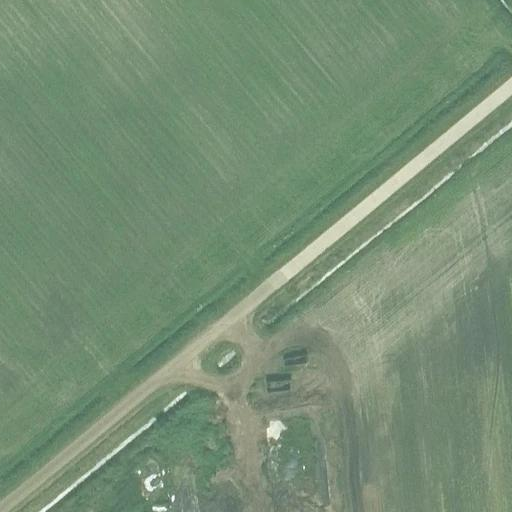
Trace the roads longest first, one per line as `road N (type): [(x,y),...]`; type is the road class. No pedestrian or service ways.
road 1 (unclassified): [(2,511),(511,87)]
road 2 (track): [(236,315),(252,340),(245,379),(207,385),(179,364)]
